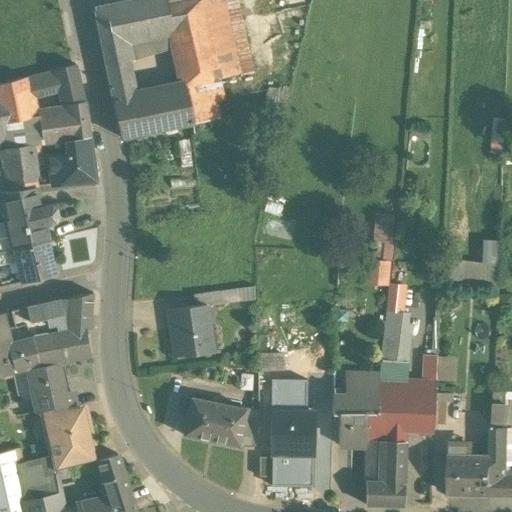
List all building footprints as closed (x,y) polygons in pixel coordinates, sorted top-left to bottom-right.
[(121,41),(169,31),(171,31),(166,4),(164,0),(143,0),(141,0),(93,10),(105,66),(123,63),(126,62),(121,41)] [(141,0),(143,0),(164,0),(166,4),(187,0),(200,0),(217,78),(209,80),(213,100),(221,99),(218,82),(257,74),(241,0),(141,0)] [(169,31),(181,86),(186,85),(209,80),(217,78),(200,0),(187,0),(166,4),(171,31),(169,31)] [(159,92),(130,98),(125,77),(123,63),(105,66),(112,100),(120,138),(166,128),(159,92)] [(72,64),(54,69),(58,87),(59,91),(79,88),(72,64)] [(58,87),(54,69),(34,74),(36,84),(38,93),(58,87)] [(34,74),(25,77),(26,86),(36,84),(34,74)] [(25,77),(0,83),(0,121),(1,124),(18,119),(34,116),(28,95),(26,86),(25,77)] [(217,119),(213,100),(209,80),(186,85),(192,124),(217,119)] [(38,93),(36,84),(26,86),(28,95),(38,93)] [(181,87),(159,92),(166,128),(192,124),(186,85),(181,86),(181,87)] [(79,88),(59,91),(64,110),(53,112),(58,142),(67,141),(67,140),(88,138),(84,108),(79,88)] [(58,142),(53,112),(37,113),(38,115),(41,141),(41,145),(58,142)] [(38,115),(34,116),(18,119),(23,143),(41,141),(38,115)] [(67,140),(67,141),(69,165),(70,183),(94,180),(88,138),(67,140)] [(42,152),(32,154),(35,171),(52,169),(52,166),(69,165),(67,141),(58,142),(41,145),(42,152)] [(42,152),(41,145),(31,146),(32,154),(42,152)] [(1,151),(8,190),(36,184),(35,171),(32,154),(31,146),(24,147),(1,151)] [(52,166),(52,169),(53,184),(70,183),(69,165),(52,166)] [(35,171),(36,184),(53,184),(52,169),(35,171)] [(9,190),(0,191),(0,196),(12,249),(47,241),(43,223),(39,199),(36,186),(9,190)] [(40,199),(39,199),(43,223),(46,223),(49,223),(52,222),(54,220),(56,218),(57,216),(58,213),(58,210),(58,208),(58,206),(57,204),(55,202),(53,200),(50,198),(48,198),(45,197),(43,198),(41,198),(40,199)] [(394,215),(376,213),(372,260),(389,262),(394,215)] [(47,241),(12,249),(15,260),(20,282),(55,274),(47,241)] [(12,249),(0,252),(0,263),(15,260),(12,249)] [(367,260),(365,283),(387,285),(389,262),(372,260),(367,260)] [(443,260),(443,283),(498,289),(498,264),(443,260)] [(55,274),(20,282),(21,288),(57,280),(55,274)] [(389,286),(382,362),(401,363),(408,288),(389,286)] [(255,287),(218,292),(220,305),(256,300),(255,287)] [(192,296),(193,308),(206,306),(215,305),(220,305),(218,292),(192,296)] [(91,293),(9,311),(13,325),(5,328),(9,342),(32,335),(84,327),(90,326),(91,293)] [(193,308),(167,311),(173,358),(212,354),(210,335),(209,332),(206,306),(193,308)] [(0,314),(0,376),(17,372),(9,342),(5,328),(4,327),(0,314)] [(84,327),(32,335),(37,366),(62,362),(90,357),(84,327)] [(17,372),(26,369),(37,366),(32,335),(9,342),(17,372)] [(283,355),(256,355),(257,368),(283,368),(283,355)] [(378,395),(385,395),(385,382),(405,382),(405,396),(434,397),(434,386),(436,357),(422,356),(421,380),(407,380),(407,363),(401,363),(382,362),(379,383),(378,395)] [(436,357),(434,386),(455,387),(456,357),(436,357)] [(62,362),(37,366),(26,369),(33,400),(69,392),(62,362)] [(306,380),(271,380),(270,412),(305,413),(306,380)] [(379,383),(344,382),(344,389),(332,388),(331,410),(330,414),(338,415),(337,446),(364,448),(364,437),(364,414),(377,414),(378,395),(379,383)] [(385,382),(385,395),(405,396),(405,382),(385,382)] [(69,392),(33,400),(35,412),(47,409),(58,406),(72,407),(69,392)] [(511,393),(493,392),(491,409),(493,409),(491,429),(507,429),(506,427),(511,428),(511,393)] [(433,399),(434,397),(405,396),(385,395),(378,395),(377,414),(364,414),(364,437),(384,437),(384,451),(404,451),(406,429),(432,430),(432,426),(433,399)] [(207,402),(190,399),(182,437),(239,448),(246,410),(220,405),(207,402)] [(433,399),(432,426),(446,427),(447,400),(433,399)] [(58,406),(47,409),(49,418),(41,420),(46,441),(50,440),(53,453),(89,445),(89,447),(93,446),(87,419),(81,420),(78,407),(72,407),(58,406)] [(257,412),(246,410),(239,448),(257,449),(257,447),(257,412)] [(305,413),(270,412),(270,454),(271,455),(312,455),(313,413),(305,413)] [(507,429),(491,429),(490,456),(490,468),(506,469),(507,429)] [(384,437),(364,437),(364,448),(365,483),(382,484),(384,451),(384,437)] [(89,445),(53,453),(54,455),(48,456),(48,457),(50,456),(52,470),(57,469),(92,460),(89,447),(89,445)] [(25,447),(12,450),(16,465),(29,461),(25,447)] [(490,456),(466,456),(467,448),(449,447),(448,455),(447,455),(445,495),(489,496),(490,468),(490,456)] [(44,511),(43,507),(31,461),(29,461),(16,465),(12,450),(0,453),(0,511),(44,511)] [(404,451),(384,451),(382,484),(365,483),(364,506),(402,507),(404,451)] [(133,511),(116,455),(96,460),(109,498),(94,502),(96,511),(133,511)] [(312,455),(271,455),(271,458),(271,478),(271,487),(312,487),(312,455)] [(48,457),(31,461),(43,507),(65,501),(57,469),(52,470),(50,456),(48,457)] [(271,478),(271,458),(259,458),(259,477),(271,478)] [(511,477),(506,477),(506,469),(490,468),(489,496),(511,496),(511,477)] [(65,501),(43,507),(44,511),(96,511),(94,502),(66,508),(65,501)]
